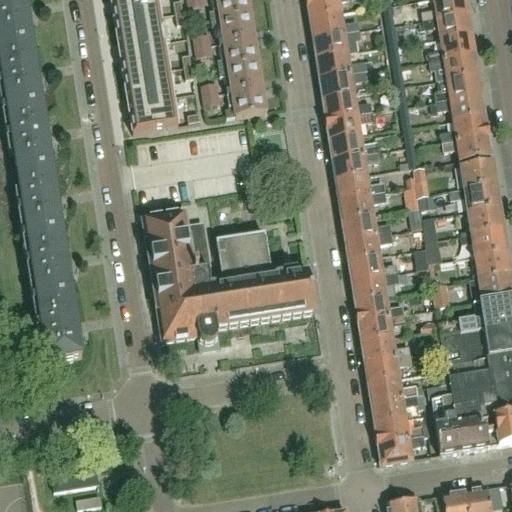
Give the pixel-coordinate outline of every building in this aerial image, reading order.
[(25,6),(24,0),(0,0),(0,48),(31,44),(27,15),(25,6)] [(107,0),(108,0),(110,0),(132,139),(177,132),(155,0),(107,0)] [(250,18),(246,0),(206,0),(207,8),(216,7),(219,23),(250,18)] [(339,18),(337,6),(352,4),(351,0),(319,0),(304,3),(307,23),(339,18)] [(467,20),(465,10),(467,8),(466,0),(459,0),(434,4),(435,15),(421,17),(422,27),(467,20)] [(204,11),(202,1),(186,3),(187,14),(204,11)] [(391,11),(389,1),(381,2),(382,12),(391,11)] [(180,6),(172,7),(174,19),(182,18),(180,6)] [(392,21),(391,11),(382,12),(384,22),(392,21)] [(182,18),(174,19),(176,31),(184,30),(182,18)] [(254,43),(250,18),(219,23),(210,25),(211,33),(220,32),(223,48),(254,43)] [(357,36),(355,27),(341,29),(339,18),(307,23),(309,32),(311,33),(313,43),(357,36)] [(472,40),(471,28),(468,27),(467,20),(422,27),(423,35),(438,33),(440,45),(472,40)] [(394,31),(392,21),(384,22),(386,32),(394,31)] [(395,41),(394,31),(386,32),(387,42),(395,41)] [(356,57),(355,45),(358,45),(357,36),(313,43),(314,52),(312,54),(314,64),(346,58),(356,57)] [(192,42),(193,53),(210,50),(208,40),(192,42)] [(473,60),(471,50),(474,48),(472,40),(440,45),(442,56),(427,58),(429,67),(473,60)] [(397,51),(395,41),(387,42),(389,52),(397,51)] [(258,68),(254,43),(223,48),(225,64),(216,66),(218,74),(258,68)] [(35,71),(31,44),(0,48),(0,72),(6,113),(41,107),(37,79),(35,71)] [(211,61),(210,50),(193,53),(195,63),(211,61)] [(389,52),(390,62),(399,61),(397,51),(389,52)] [(363,76),(362,68),(349,70),(348,60),(346,60),(346,58),(314,64),(315,73),(318,74),(319,83),(363,76)] [(189,60),(181,61),(183,73),(191,72),(189,60)] [(479,80),(477,69),(474,68),(473,60),(429,67),(430,76),(445,73),(446,85),(479,80)] [(400,71),(399,61),(390,62),(392,72),(400,71)] [(262,92),(258,68),(218,74),(219,82),(228,81),(230,97),(262,92)] [(392,72),(394,83),(402,81),(400,71),(392,72)] [(191,72),(183,73),(185,85),(193,84),(191,72)] [(352,99),(350,87),(365,85),(363,76),(319,83),(321,93),(318,94),(320,104),(352,99)] [(480,101),(478,91),(480,89),(479,80),(446,85),(436,87),(437,98),(433,99),(435,108),(480,101)] [(403,91),(402,81),(394,83),(395,93),(403,91)] [(199,91),(201,101),(218,99),(216,88),(199,91)] [(405,101),(403,91),(395,93),(397,103),(405,101)] [(266,118),(262,92),(230,97),(233,114),(224,116),(226,124),(266,118)] [(219,109),(218,99),(201,101),(203,112),(219,109)] [(370,117),(368,108),(354,110),(352,99),(320,104),(322,114),(324,115),(326,123),(323,123),(323,125),(370,117)] [(407,111),(405,101),(397,103),(399,113),(407,111)] [(485,121),(483,110),(481,109),(480,101),(435,108),(436,117),(451,114),(453,126),(485,121)] [(45,133),(41,107),(6,113),(16,176),(51,171),(47,142),(45,133)] [(408,122),(407,111),(399,113),(400,123),(408,122)] [(359,140),(357,128),(371,126),(370,117),(323,125),(326,145),(359,140)] [(198,118),(186,120),(187,128),(199,126),(198,118)] [(488,141),(485,121),(453,126),(455,138),(440,140),(441,148),(488,141)] [(410,132),(408,122),(400,123),(402,133),(410,132)] [(403,143),(412,142),(410,132),(402,133),(403,143)] [(376,158),(375,149),(361,151),(359,140),(326,145),(328,155),(331,156),(332,165),(376,158)] [(492,162),(490,152),(488,151),(487,143),(488,143),(488,141),(441,148),(443,158),(457,155),(459,167),(492,162)] [(413,152),(412,142),(403,143),(405,153),(413,152)] [(415,162),(413,152),(405,153),(407,163),(415,162)] [(365,180),(363,168),(378,166),(376,158),(332,165),(334,174),(331,176),(333,186),(365,180)] [(416,172),(415,162),(407,163),(408,173),(416,172)] [(496,189),(492,166),(459,171),(463,195),(496,189)] [(55,197),(51,171),(16,176),(26,240),(61,234),(57,207),(55,197)] [(383,198),(381,189),(367,191),(365,180),(333,186),(335,196),(338,197),(339,205),(383,198)] [(405,183),(406,194),(414,193),(413,182),(405,183)] [(425,185),(414,187),(416,202),(428,200),(425,185)] [(448,197),(449,206),(464,204),(466,217),(500,212),(496,189),(463,195),(448,197)] [(416,202),(414,193),(406,194),(408,203),(416,202)] [(372,221),(370,209),(384,207),(383,198),(339,205),(340,214),(338,216),(340,226),(372,221)] [(426,203),(417,204),(419,214),(419,216),(425,215),(428,212),(426,203)] [(458,230),(460,241),(503,235),(500,212),(466,217),(468,229),(458,230)] [(408,216),(411,236),(422,234),(419,216),(419,214),(408,216)] [(216,333),(313,318),(307,278),(296,279),(295,274),(282,276),(282,278),(272,280),(266,243),(217,250),(223,287),(209,290),(207,276),(208,276),(202,235),(187,238),(184,218),(181,218),(144,224),(142,225),(161,347),(197,341),(198,345),(199,348),(203,350),(208,350),(209,350),(213,348),(216,345),(217,341),(216,333)] [(389,239),(388,230),(374,232),(372,221),(340,226),(341,236),(344,237),(345,246),(389,239)] [(435,226),(437,241),(456,238),(454,224),(435,226)] [(65,258),(61,234),(26,240),(36,304),(71,298),(67,267),(65,258)] [(422,234),(411,236),(410,236),(411,246),(423,244),(422,234)] [(503,235),(460,241),(461,249),(471,248),(473,262),(507,257),(503,235)] [(378,262),(376,249),(391,247),(389,239),(345,246),(347,255),(345,257),(346,267),(378,262)] [(437,245),(436,246),(424,247),(428,270),(441,268),(437,245)] [(510,280),(507,257),(473,262),(477,285),(510,280)] [(396,280),(394,270),(380,273),(378,262),(346,267),(348,276),(350,277),(352,287),(396,280)] [(430,283),(429,274),(419,276),(421,285),(430,283)] [(385,302),(383,290),(397,288),(396,280),(352,287),(353,295),(351,297),(353,307),(385,302)] [(511,303),(511,291),(510,280),(477,285),(480,305),(480,308),(511,303)] [(446,290),(441,291),(432,292),(432,293),(431,293),(435,315),(450,312),(446,290)] [(75,323),(71,298),(36,304),(46,367),(81,362),(77,333),(75,323)] [(402,320),(401,311),(387,314),(385,302),(353,307),(356,328),(402,320)] [(449,343),(511,332),(511,303),(480,308),(478,308),(482,331),(475,332),(474,325),(472,323),(436,329),(437,334),(438,336),(439,343),(448,342),(449,343)] [(392,343),(390,331),(404,329),(402,320),(356,328),(356,329),(359,329),(360,337),(358,339),(359,348),(392,343)] [(437,334),(436,329),(435,326),(425,328),(420,335),(421,339),(429,337),(438,336),(437,334)] [(511,360),(511,332),(449,343),(448,342),(439,343),(441,356),(443,371),(451,370),(486,364),(486,365),(511,360)] [(441,356),(439,343),(438,336),(429,337),(430,346),(432,357),(441,356)] [(409,361),(407,351),(394,354),(392,343),(359,348),(361,358),(364,359),(365,368),(409,361)] [(443,371),(441,356),(432,357),(434,373),(438,372),(437,372),(443,371)] [(450,400),(511,389),(511,360),(486,365),(486,364),(451,370),(443,371),(437,372),(438,372),(438,377),(441,391),(434,392),(426,393),(428,405),(430,405),(449,402),(451,402),(450,400)] [(399,384),(397,371),(410,369),(409,361),(365,368),(367,377),(364,379),(366,389),(399,384)] [(441,391),(438,377),(432,378),(434,392),(441,391)] [(414,391),(400,393),(399,384),(366,389),(367,398),(370,399),(372,409),(421,401),(420,391),(414,392),(414,391)] [(511,418),(511,389),(450,400),(451,402),(449,402),(453,428),(479,423),(481,423),(480,412),(495,409),(497,421),(511,418)] [(405,424),(403,413),(417,411),(418,415),(423,414),(421,401),(372,409),(373,418),(371,420),(373,429),(405,424)] [(457,458),(453,428),(449,402),(430,405),(439,461),(457,458)] [(511,418),(497,421),(493,421),(495,433),(485,435),(488,453),(498,451),(511,449),(511,418)] [(488,453),(485,435),(481,435),(479,423),(453,428),(457,458),(488,453)] [(407,436),(405,424),(373,429),(376,450),(428,441),(426,429),(420,430),(421,434),(407,436)] [(412,465),(410,454),(424,451),(425,455),(430,455),(428,441),(376,450),(376,451),(379,451),(380,459),(378,460),(379,471),(412,465)] [(99,494),(97,482),(95,470),(52,477),(52,473),(51,473),(55,497),(98,491),(98,494),(99,494)] [(489,511),(488,506),(486,494),(464,497),(465,511),(489,511)] [(465,511),(464,497),(441,501),(441,502),(442,511),(465,511)]
